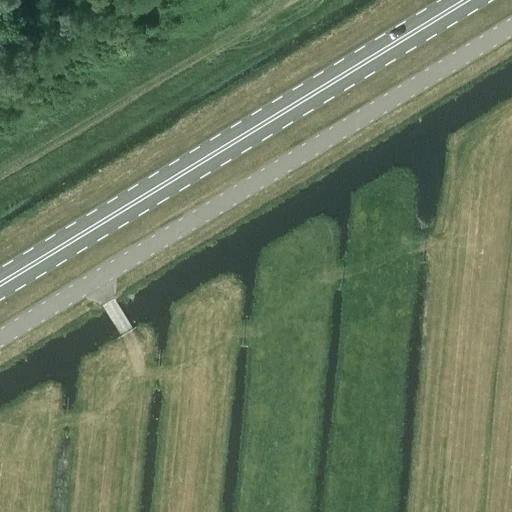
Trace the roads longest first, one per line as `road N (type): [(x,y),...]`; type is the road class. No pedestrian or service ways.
road 1 (unclassified): [(0,332),(511,18)]
road 2 (primary): [(0,284),(466,0)]
